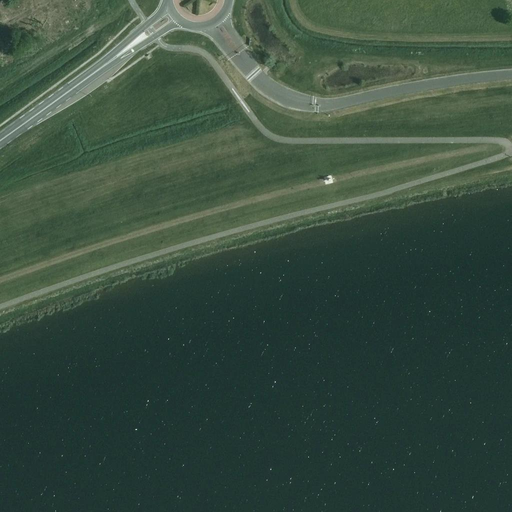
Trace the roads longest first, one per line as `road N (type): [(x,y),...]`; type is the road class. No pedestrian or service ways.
road 1 (unclassified): [(253,74),(278,94),(314,105),(511,73)]
road 2 (primary): [(0,140),(124,50)]
